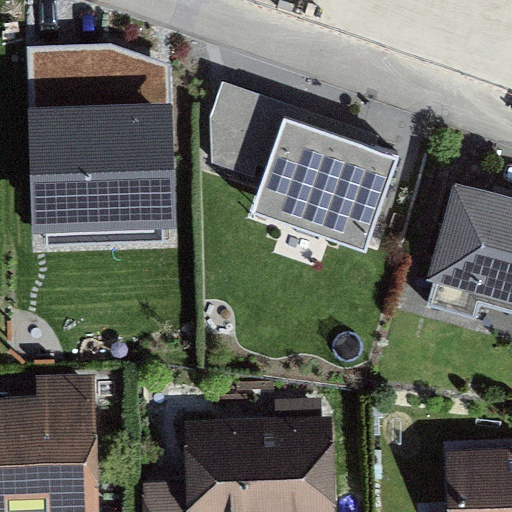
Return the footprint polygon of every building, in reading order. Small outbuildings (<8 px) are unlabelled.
[(21,132),(25,228),(45,227),(46,237),(166,233),(165,223),(182,223),(181,136),(189,136),(189,103),(180,103),(180,79),(172,78),(172,56),(113,34),(26,37),(29,82),(19,83),(20,107),(14,108),(15,133),(21,132)] [(250,199),(367,240),(399,143),(375,134),(378,128),(222,73),(210,110),(212,157),(258,172),(250,199)] [(473,310),(478,295),(483,296),(479,312),(511,321),(511,183),(453,168),(425,267),(437,271),(430,297),(473,310)] [(95,367),(36,369),(37,386),(0,386),(0,511),(45,511),(99,511),(95,367)] [(274,395),(274,411),(184,414),(186,473),(142,474),(143,511),(335,511),(333,410),(322,410),(322,394),(274,395)] [(511,511),(511,439),(445,441),(447,511),(511,511)]
